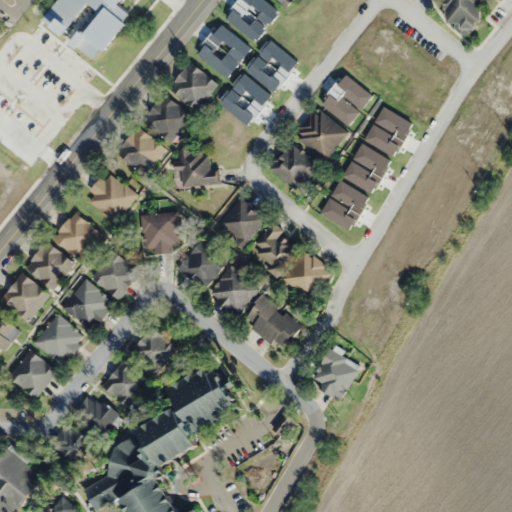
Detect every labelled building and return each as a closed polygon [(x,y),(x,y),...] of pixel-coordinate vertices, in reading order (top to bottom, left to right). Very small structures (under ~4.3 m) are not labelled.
[(446,0),(447,20),(462,34),(483,23),(482,0),(446,0)] [(218,84),(191,61),(169,88),(196,111),(218,84)] [(192,116),(164,93),(142,120),(170,142),(192,116)] [(327,160),(348,130),(315,108),(294,138),(327,160)] [(117,156),(147,173),(164,144),(134,127),(117,156)] [(299,191),(319,164),(289,142),(268,169),(299,191)] [(218,168),(210,168),(209,149),(180,151),(182,186),(219,184),(218,168)] [(137,192),(110,174),(106,180),(99,175),(84,199),(118,221),(137,192)] [(217,225),(242,248),(267,221),(242,197),(217,225)] [(102,236),(77,211),(53,236),(78,260),(102,236)] [(179,212),(143,213),(143,248),(156,248),(156,253),(172,253),(172,246),(180,246),(179,212)] [(270,263),(265,268),(277,277),(301,248),(271,223),(251,248),(270,263)] [(177,268),(204,290),(227,262),(201,240),(177,268)] [(74,260),(44,241),(26,270),(56,289),(74,260)] [(117,299),(141,275),(115,250),(91,275),(117,299)] [(306,303),(333,272),(307,250),(280,281),(306,303)] [(207,293),(233,318),(260,290),(235,265),(207,293)] [(28,321),(50,295),(23,272),(1,299),(28,321)] [(92,332),(115,303),(85,279),(62,308),(92,332)] [(303,325),(263,293),(242,320),(282,351),(303,325)] [(63,365),(87,338),(59,313),(35,340),(63,365)] [(0,317),(0,354),(17,329),(0,317)] [(178,346),(150,326),(130,355),(157,375),(178,346)] [(345,350),(331,343),(312,384),(344,399),(360,364),(343,356),(345,350)] [(58,372),(31,349),(9,376),(36,398),(58,372)] [(151,380),(124,358),(102,385),(129,407),(151,380)] [(233,406),(217,371),(207,369),(168,386),(179,410),(138,428),(145,443),(139,446),(135,437),(117,445),(110,476),(85,487),(95,510),(123,498),(129,511),(198,511),(197,510),(192,511),(176,511),(162,478),(167,476),(162,464),(199,448),(192,434),(231,417),(233,406)] [(57,451),(76,461),(88,436),(69,427),(57,451)] [(0,454),(0,511),(10,511),(21,498),(37,510),(45,499),(34,492),(46,474),(6,446),(0,454)]
